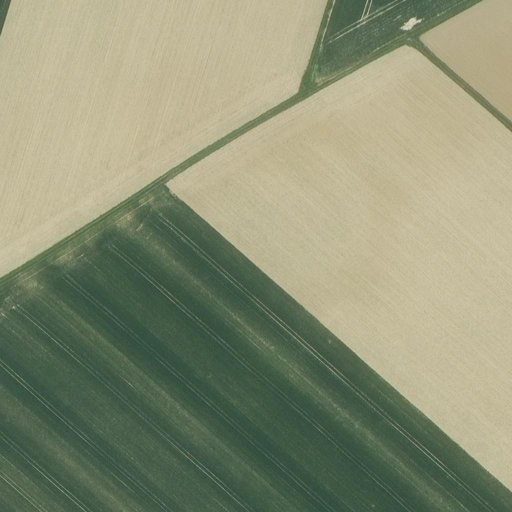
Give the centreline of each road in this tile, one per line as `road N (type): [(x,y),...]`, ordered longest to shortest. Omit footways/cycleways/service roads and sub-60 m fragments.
road 1 (track): [(302,97),(0,284)]
road 2 (track): [(475,0),(302,97),(331,0)]
road 3 (track): [(511,126),(410,36)]
